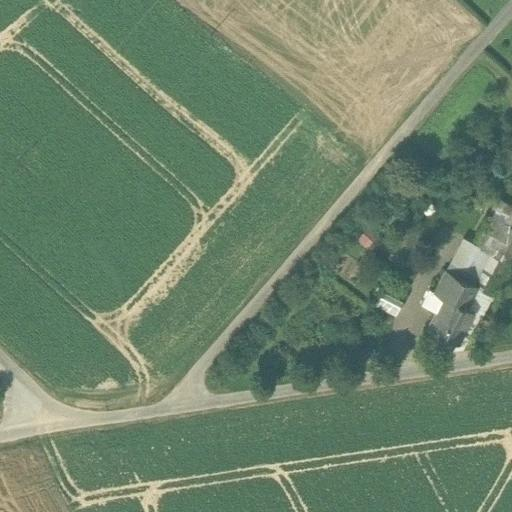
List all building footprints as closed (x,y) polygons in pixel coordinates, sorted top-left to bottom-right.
[(487,213),(511,226),(511,204),(497,197),(487,213)] [(483,281),(480,287),(492,293),(511,256),(511,226),(487,213),(472,241),(490,251),(476,278),(483,281)] [(368,224),(358,238),(372,248),(382,233),(368,224)] [(490,251),(472,241),(462,237),(446,268),(476,284),(480,287),(483,281),(476,278),(490,251)] [(476,284),(446,268),(435,291),(428,287),(421,302),(436,310),(427,326),(457,342),(474,308),(466,304),(468,301),(476,284)] [(406,293),(384,282),(378,295),(399,306),(406,293)] [(492,293),(480,287),(476,284),(468,301),(484,309),(492,293)] [(399,306),(378,295),(373,305),(394,315),(399,306)]
